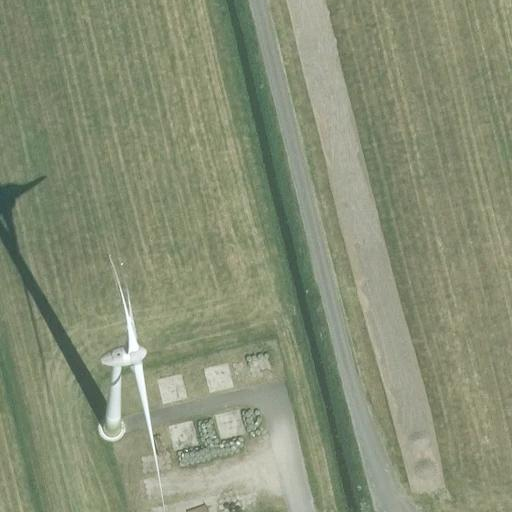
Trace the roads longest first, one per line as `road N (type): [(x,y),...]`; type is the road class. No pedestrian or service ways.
road 1 (track): [(393,511),(364,442),(258,0)]
road 2 (track): [(156,421),(273,395),(305,511)]
